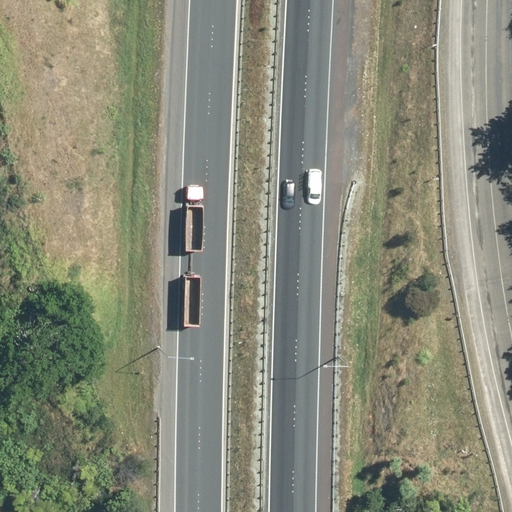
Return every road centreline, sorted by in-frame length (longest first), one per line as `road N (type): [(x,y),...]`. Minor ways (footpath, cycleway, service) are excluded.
road 1 (motorway): [(310,0),(292,511)]
road 2 (motorway): [(200,511),(212,0)]
road 3 (secondary): [(511,332),(488,144),(487,0)]
